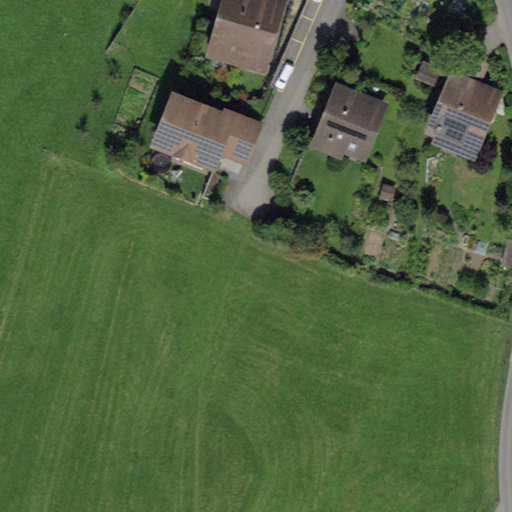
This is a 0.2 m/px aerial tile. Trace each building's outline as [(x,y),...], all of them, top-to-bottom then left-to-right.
[(229,0),(215,50),(261,63),(278,0),(229,0)] [(455,79),(435,129),(473,145),(492,99),(472,86),(455,79)] [(340,90),(321,137),(361,154),(380,107),(340,90)] [(179,100),(160,144),(207,162),(216,141),(247,153),(258,125),(227,113),(225,118),(179,100)] [(511,240),(509,240),(503,264),(511,266),(511,240)]
